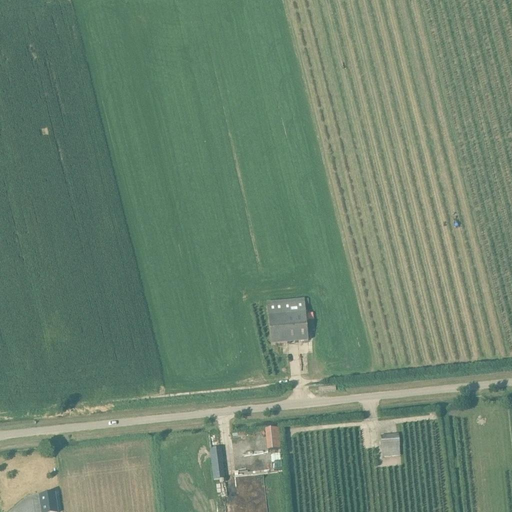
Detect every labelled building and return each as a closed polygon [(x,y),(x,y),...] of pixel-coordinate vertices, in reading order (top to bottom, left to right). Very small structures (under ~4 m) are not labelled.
[(267,303),(271,346),(308,342),(304,300),(267,303)] [(284,451),(283,428),(269,429),(270,451),(284,451)] [(381,437),(383,458),(400,457),(398,435),(381,437)] [(216,480),(224,479),(220,448),(212,450),(216,480)] [(39,496),(40,511),(58,511),(56,494),(39,496)]
